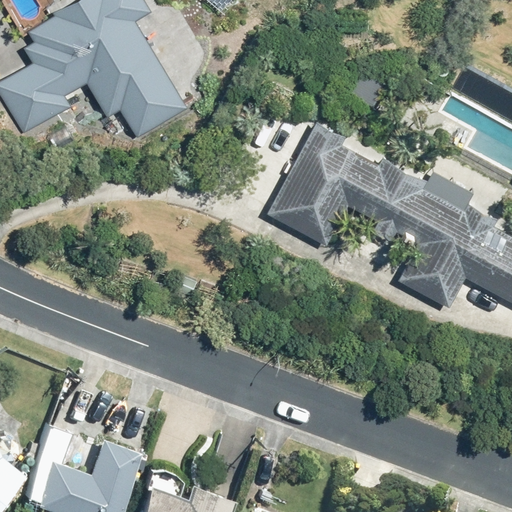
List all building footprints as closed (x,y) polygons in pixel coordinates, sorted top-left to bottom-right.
[(73,106),(67,95),(90,81),(110,115),(123,107),(140,136),(189,107),(139,19),(156,10),(149,0),(76,0),(57,12),(59,14),(31,30),(37,41),(27,47),(36,62),(0,81),(0,90),(25,133),(73,106)] [(511,89),(469,65),(454,91),(511,124),(511,89)] [(354,75),(343,93),(371,110),(387,81),(376,75),(354,75)] [(402,236),(400,238),(410,243),(412,240),(417,243),(397,282),(446,308),(462,277),(511,303),(511,239),(491,228),(494,220),(465,205),(462,213),(420,191),(423,183),(381,160),(377,168),(338,146),(342,138),(315,124),(292,166),(288,164),(283,173),(287,176),(267,214),(324,245),(345,206),(377,223),(371,233),(388,242),(394,232),(402,236)] [(175,288),(195,296),(201,281),(181,273),(175,288)] [(38,507),(51,511),(122,511),(142,455),(104,439),(91,475),(62,465),(73,434),(51,427),(26,499),(39,503),(38,507)] [(0,511),(28,477),(1,458),(0,453),(0,511)] [(152,485),(143,511),(231,511),(234,503),(192,485),(191,488),(157,476),(155,487),(152,485)]
